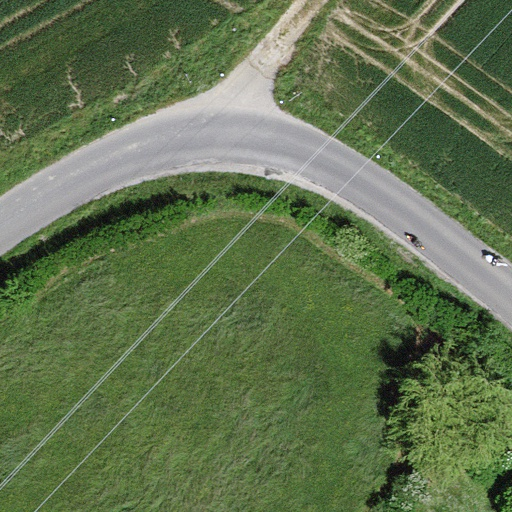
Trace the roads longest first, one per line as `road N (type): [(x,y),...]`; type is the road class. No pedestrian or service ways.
road 1 (tertiary): [(511,297),(355,175),(292,147),(247,138),(134,149),(92,166),(0,226)]
road 2 (track): [(318,0),(260,72),(224,136)]
